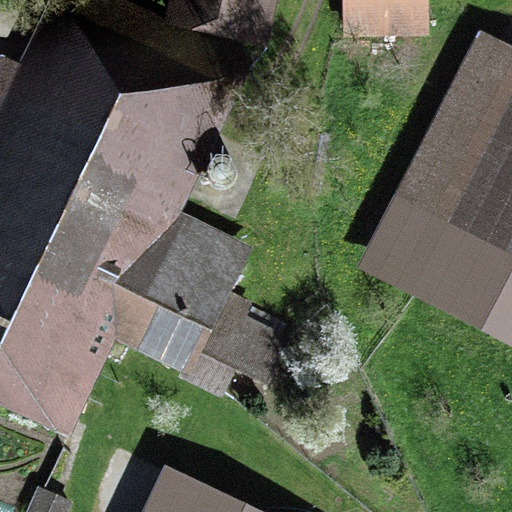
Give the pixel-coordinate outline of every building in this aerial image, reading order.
[(247,67),(110,0),(63,0),(0,129),(0,409),(64,440),(112,344),(178,376),(190,352),(212,307),(240,250),(173,218),(247,67)] [(263,44),(271,0),(175,0),(170,25),(263,44)] [(423,0),(347,0),(348,43),(423,43),(423,0)] [(511,264),(511,58),(482,43),(396,203),(511,264)] [(212,307),(190,352),(264,389),(287,344),(212,307)] [(246,511),(164,474),(146,511),(246,511)]
